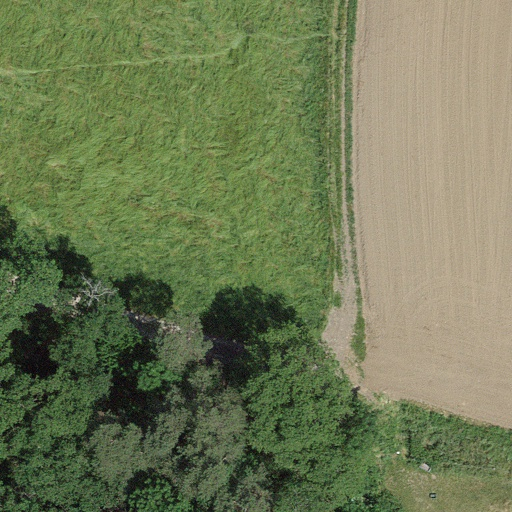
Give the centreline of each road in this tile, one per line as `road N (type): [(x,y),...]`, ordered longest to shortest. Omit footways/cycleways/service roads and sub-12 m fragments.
road 1 (track): [(217,366),(337,348),(350,330),(333,119),(341,0)]
road 2 (track): [(120,511),(146,437),(217,366),(0,289)]
